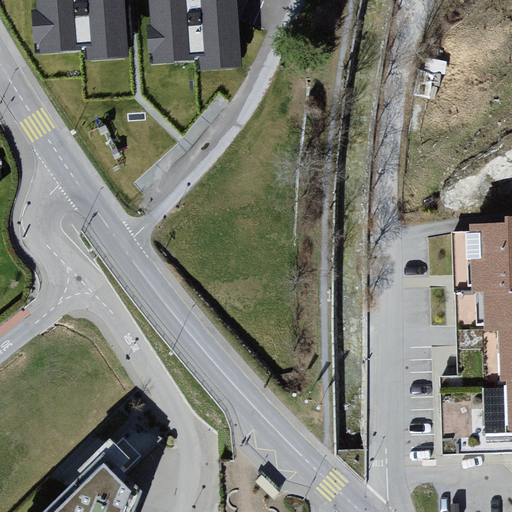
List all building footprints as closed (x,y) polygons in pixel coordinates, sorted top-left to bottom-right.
[(29,0),(34,56),(81,52),(77,0),(29,0)] [(126,0),(77,0),(81,52),(81,60),(131,57),(126,0)] [(145,0),(150,66),(197,63),(192,0),(145,0)] [(241,0),(192,0),(197,63),(197,70),(247,67),(241,0)] [(511,231),(480,233),(483,298),(495,297),(497,335),(509,334),(511,387),(511,386),(511,231)] [(153,511),(158,501),(117,460),(65,511),(153,511)]
